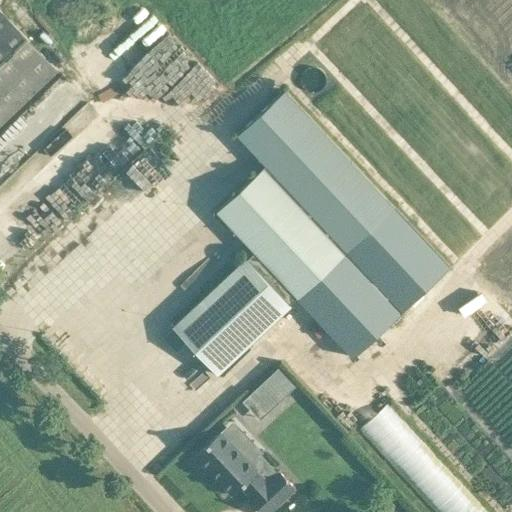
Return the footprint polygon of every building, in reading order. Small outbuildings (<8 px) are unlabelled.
[(0,9),(0,125),(58,70),(0,9)] [(160,16),(123,50),(136,64),(173,30),(160,16)] [(188,312),(173,326),(218,374),(233,360),(291,305),(290,303),(297,297),(298,298),(353,357),(450,266),(395,207),(286,90),(238,135),(266,164),(264,166),(216,211),(254,252),(247,258),(246,257),(188,312)] [(50,105),(0,144),(0,193),(37,164),(27,152),(38,143),(34,138),(60,118),(50,105)] [(186,199),(146,236),(155,245),(194,208),(186,199)] [(154,292),(188,277),(184,267),(149,282),(154,292)] [(278,367),(260,383),(278,402),(296,386),(278,367)] [(444,511),(490,511),(392,410),(368,433),(444,511)] [(298,432),(311,451),(333,437),(320,417),(298,432)] [(221,430),(194,455),(232,495),(240,487),(249,497),(248,498),(260,511),(270,511),(296,488),(278,470),(277,471),(259,452),(250,461),(221,430)]
